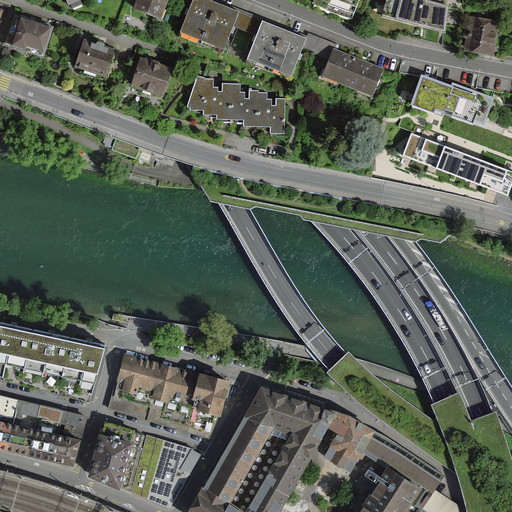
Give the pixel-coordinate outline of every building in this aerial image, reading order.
[(61,0),(65,8),(69,7),(69,9),(80,4),(79,2),(83,0),(61,0)] [(136,0),(131,12),(159,23),(167,0),(136,0)] [(238,14),(201,0),(193,0),(179,38),(222,54),(238,14)] [(297,0),(348,19),(355,0),(297,0)] [(379,0),(372,33),(438,47),(447,0),(379,0)] [(466,38),(463,49),(492,57),(501,24),(472,17),(468,32),(465,31),(463,38),(466,38)] [(18,18),(8,48),(22,53),(23,49),(42,55),(51,29),(18,18)] [(306,40),(263,24),(247,64),(290,80),(306,40)] [(83,41),(73,69),(104,80),(114,52),(83,41)] [(383,70),(334,50),(322,79),(371,98),(383,70)] [(171,72),(138,60),(127,91),(161,102),(171,72)] [(421,77),(412,105),(431,112),(432,108),(442,111),(443,108),(451,111),(449,117),(474,126),(476,122),(482,124),(483,120),(491,98),(452,85),(451,88),(421,77)] [(212,81),(204,81),(196,78),(186,110),(188,113),(202,113),(203,118),(217,118),(216,95),(216,89),(212,90),(212,81)] [(217,123),(242,122),(241,94),(241,86),(222,86),(222,95),(216,95),(217,118),(217,123)] [(241,94),(242,122),(242,127),(265,126),(265,100),(265,94),(257,94),(257,91),(249,91),(249,100),(245,100),(245,94),(241,94)] [(271,100),(265,100),(265,126),(265,133),(282,133),(281,100),(274,100),(274,107),(271,107),(271,100)] [(511,197),(511,167),(413,130),(403,157),(450,176),(511,198),(511,197)] [(0,379),(0,380),(22,385),(36,326),(18,322),(1,318),(0,322),(0,376),(1,377),(0,379)] [(55,390),(68,334),(53,330),(36,326),(22,385),(43,390),(44,387),(55,390)] [(68,334),(55,390),(54,394),(90,402),(95,379),(99,380),(108,343),(90,339),(68,334)] [(226,382),(125,356),(117,386),(150,395),(149,399),(162,402),(166,404),(168,397),(188,402),(191,403),(189,411),(217,418),(226,382)] [(111,408),(158,419),(162,402),(149,399),(150,395),(117,386),(111,408)] [(263,387),(185,511),(422,511),(417,508),(415,511),(403,511),(418,489),(386,467),(376,479),(365,471),(361,478),(372,486),(356,511),(277,511),(323,428),(336,435),(322,458),(347,473),(364,447),(431,491),(441,474),(373,429),(350,417),(342,414),(263,387)] [(17,402),(0,397),(0,419),(12,422),(17,402)] [(185,427),(189,411),(191,403),(188,402),(168,397),(166,404),(162,402),(158,419),(185,427)] [(40,407),(17,402),(12,422),(16,423),(35,428),(40,407)] [(59,411),(40,407),(35,428),(38,428),(54,432),(59,411)] [(61,434),(82,439),(88,418),(59,411),(54,432),(61,434)] [(12,422),(0,419),(0,447),(5,448),(10,449),(16,423),(12,422)] [(105,430),(132,438),(134,430),(108,422),(106,426),(105,430)] [(35,428),(16,423),(10,449),(15,450),(32,454),(38,428),(35,428)] [(54,432),(38,428),(32,454),(50,459),(55,460),(61,434),(54,432)] [(142,442),(132,438),(105,430),(94,464),(91,473),(127,485),(142,442)] [(82,439),(61,434),(55,460),(60,461),(76,465),(82,439)] [(142,442),(127,485),(171,505),(200,454),(191,448),(144,434),(142,442)]
